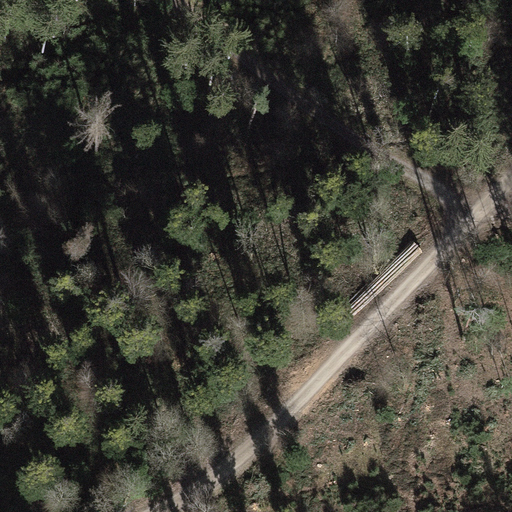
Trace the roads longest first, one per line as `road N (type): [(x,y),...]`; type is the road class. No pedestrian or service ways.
road 1 (track): [(151,511),(187,499),(315,390),(511,180)]
road 2 (track): [(184,0),(399,177),(511,216)]
